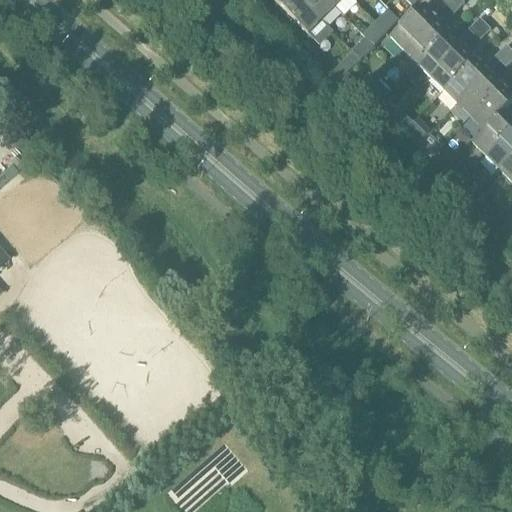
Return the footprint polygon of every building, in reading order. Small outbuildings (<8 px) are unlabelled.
[(298,0),(274,0),(272,3),(307,38),(322,23),(298,0)] [(298,0),(322,23),(334,10),(323,0),(298,0)] [(323,0),(334,10),(344,0),(323,0)] [(447,0),(447,1),(458,12),(463,6),(456,0),(447,0)] [(403,55),(438,20),(424,6),(389,41),(403,55)] [(417,69),(452,34),(438,20),(403,55),(417,69)] [(472,26),(484,38),(489,33),(477,21),(472,26)] [(478,43),(484,38),(472,26),(467,31),(478,43)] [(430,81),(465,46),(452,34),(417,69),(430,81)] [(302,44),(298,49),(305,56),(310,51),(302,44)] [(443,95),(478,60),(465,46),(430,81),(443,95)] [(357,48),(350,55),(351,55),(359,63),(366,57),(357,48)] [(500,55),(510,65),(511,63),(511,55),(505,49),(500,55)] [(505,70),(510,65),(500,55),(495,60),(505,70)] [(457,108),(491,73),(478,60),(443,95),(457,108)] [(469,121),(504,86),(491,73),(457,108),(469,121)] [(506,110),(511,104),(511,94),(504,86),(469,121),(482,134),(506,110)] [(377,106),(383,100),(375,92),(369,99),(377,106)] [(391,120),(397,114),(384,101),(378,107),(391,120)] [(485,159),(511,131),(511,116),(511,117),(511,116),(511,104),(506,110),(482,134),(472,145),(485,159)] [(400,130),(405,134),(413,126),(408,122),(400,130)] [(499,173),(511,159),(511,131),(485,159),(499,173)] [(511,159),(499,173),(511,185),(511,159)] [(467,179),(458,188),(470,200),(479,191),(467,179)]
